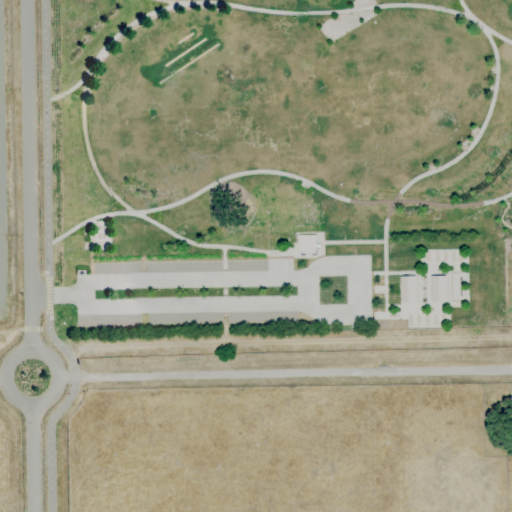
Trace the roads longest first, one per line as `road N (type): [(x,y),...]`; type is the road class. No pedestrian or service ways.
road 1 (track): [(64,351),(511,336)]
road 2 (track): [(74,378),(511,369)]
